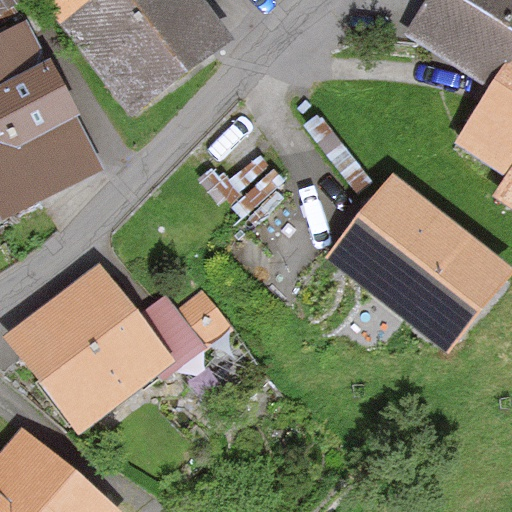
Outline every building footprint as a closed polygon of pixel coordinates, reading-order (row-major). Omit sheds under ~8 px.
[(44,0),(87,55),(85,56),(132,116),(230,39),(199,0),(44,0)] [(511,0),(427,0),(407,27),(487,84),(511,49),(511,0)] [(0,32),(0,221),(100,170),(23,21),(0,32)] [(511,58),(496,81),(511,91),(511,58)] [(505,177),(511,166),(511,91),(496,81),(454,143),(505,177)] [(511,166),(505,177),(494,194),(511,206),(511,166)] [(511,271),(394,175),(327,258),(448,352),(511,271)] [(99,267),(4,337),(78,435),(202,346),(168,296),(138,316),(99,267)] [(115,511),(17,430),(0,450),(0,511),(115,511)]
